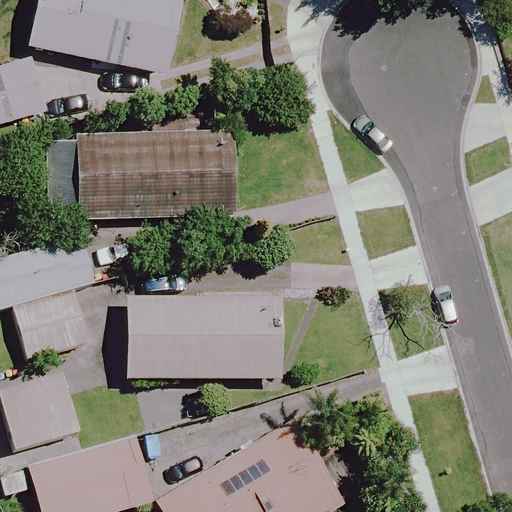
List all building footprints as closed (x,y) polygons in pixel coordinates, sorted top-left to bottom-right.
[(173,1),(168,0),(31,0),(21,56),(159,80),(173,1)] [(32,105),(23,65),(0,70),(0,130),(36,122),(32,105)] [(226,225),(224,141),(38,145),(40,229),(226,225)] [(82,266),(77,245),(0,264),(0,316),(6,315),(18,366),(80,351),(73,320),(66,295),(88,290),(82,266)] [(271,387),(272,306),(115,304),(114,385),(271,387)] [(58,389),(55,381),(0,397),(0,432),(8,459),(73,440),(58,389)] [(310,472),(284,428),(148,509),(149,511),(332,511),(358,497),(334,457),(310,472)] [(129,462),(124,444),(19,474),(29,511),(131,511),(143,509),(129,462)]
